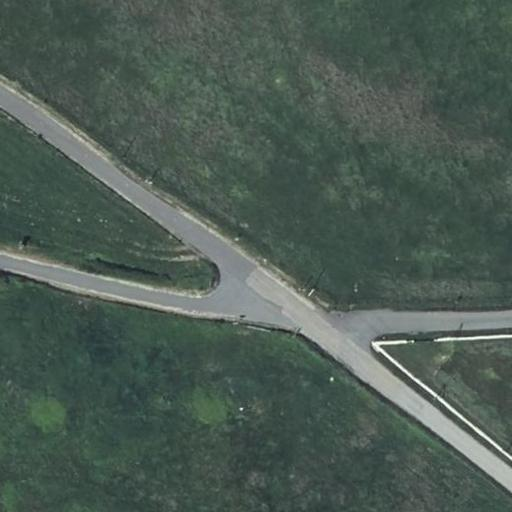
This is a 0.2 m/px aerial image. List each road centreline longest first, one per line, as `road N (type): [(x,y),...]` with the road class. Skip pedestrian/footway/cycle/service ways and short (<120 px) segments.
road 1 (unclassified): [(0,92),(270,292)]
road 2 (unclassified): [(270,292),(240,310),(203,307),(0,264)]
road 3 (unclassified): [(336,341),(511,481)]
road 4 (unclassified): [(511,318),(367,324),(336,341)]
